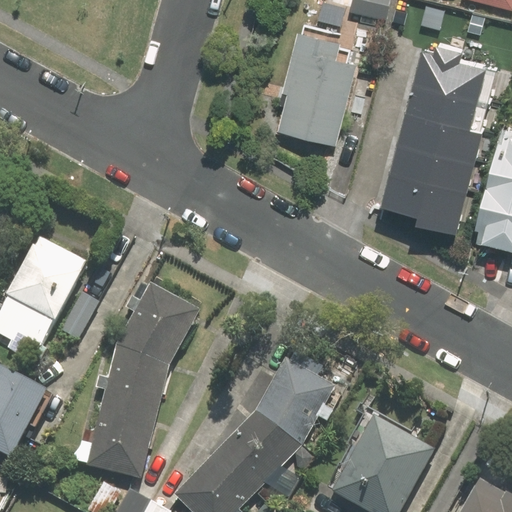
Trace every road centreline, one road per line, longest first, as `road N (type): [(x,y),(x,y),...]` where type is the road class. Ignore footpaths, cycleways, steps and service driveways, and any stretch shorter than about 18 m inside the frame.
road 1 (residential): [(511,366),(147,164)]
road 2 (residential): [(147,164),(190,0)]
road 3 (residential): [(147,164),(0,83)]
